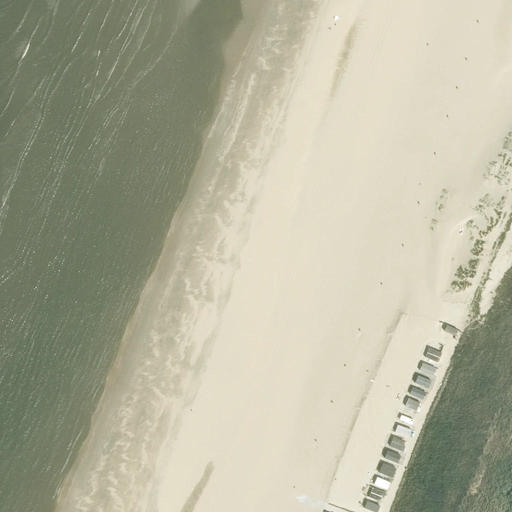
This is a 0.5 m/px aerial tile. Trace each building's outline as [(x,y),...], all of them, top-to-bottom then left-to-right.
[(438,362),(441,352),(427,348),(425,358),(438,362)] [(423,362),(419,370),(431,375),(434,367),(423,362)] [(428,388),(431,379),(417,374),(414,382),(428,388)] [(413,386),(409,393),(423,399),(426,392),(413,386)] [(408,397),(405,405),(416,410),(420,402),(408,397)] [(400,420),(412,424),(415,414),(403,410),(400,420)] [(397,424),(394,431),(408,437),(411,429),(397,424)] [(393,436),(389,446),(401,451),(405,440),(393,436)] [(384,457),(397,463),(401,455),(388,449),(384,457)] [(378,472),(391,477),(396,467),(383,462),(378,472)] [(387,489),(390,481),(377,476),(374,484),(387,489)] [(381,502),(384,492),(372,488),(369,498),(381,502)] [(365,502),(363,510),(369,511),(376,511),(378,505),(365,502)]
